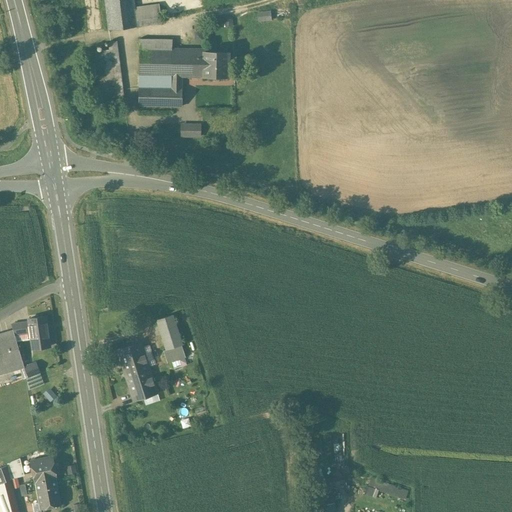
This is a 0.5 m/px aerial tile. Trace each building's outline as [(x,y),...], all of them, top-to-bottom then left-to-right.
[(133,0),(105,0),(109,30),(137,27),(135,9),(133,0)] [(160,6),(135,9),(137,27),(162,24),(160,6)] [(274,20),(273,10),(259,11),(260,21),(274,20)] [(234,17),(225,17),(224,25),(234,26),(234,17)] [(173,39),(140,39),(140,49),(172,49),(173,39)] [(109,50),(95,51),(102,102),(124,100),(117,42),(109,43),(109,50)] [(172,49),(140,49),(139,75),(171,76),(182,76),(204,76),(204,51),(205,52),(206,50),(172,49)] [(205,52),(204,51),(204,76),(229,77),(229,52),(205,52)] [(171,76),(139,75),(139,87),(171,87),(171,76)] [(182,76),(171,76),(171,87),(139,87),(139,106),(182,106),(182,76)] [(200,125),(181,125),(181,136),(200,137),(200,125)] [(45,318),(29,320),(29,322),(30,334),(31,340),(48,338),(45,318)] [(178,321),(161,325),(173,365),(190,360),(178,321)] [(29,322),(11,325),(13,332),(15,336),(30,334),(29,322)] [(13,332),(0,335),(0,374),(16,370),(12,355),(20,353),(15,336),(13,332)] [(48,338),(31,340),(33,349),(50,347),(48,338)] [(157,393),(140,344),(118,351),(134,400),(157,393)] [(35,363),(24,368),(28,377),(39,373),(35,363)] [(51,388),(45,394),(51,401),(58,396),(51,388)] [(184,428),(192,426),(191,418),(182,420),(184,428)] [(52,458),(31,462),(35,482),(36,482),(55,478),(56,478),(52,458)] [(69,474),(77,473),(76,465),(68,466),(69,474)] [(26,483),(21,466),(17,468),(21,484),(26,483)] [(21,484),(17,468),(8,472),(8,473),(12,487),(21,484)] [(8,473),(0,476),(0,492),(13,488),(12,487),(8,473)] [(55,478),(36,482),(41,509),(60,505),(55,478)] [(407,499),(410,490),(371,478),(368,486),(407,499)] [(378,498),(381,490),(369,486),(366,494),(378,498)] [(19,511),(13,488),(0,492),(0,511),(19,511)] [(30,503),(27,492),(21,494),(23,504),(30,503)] [(334,511),(334,503),(318,504),(318,506),(316,506),(316,511),(334,511)]
